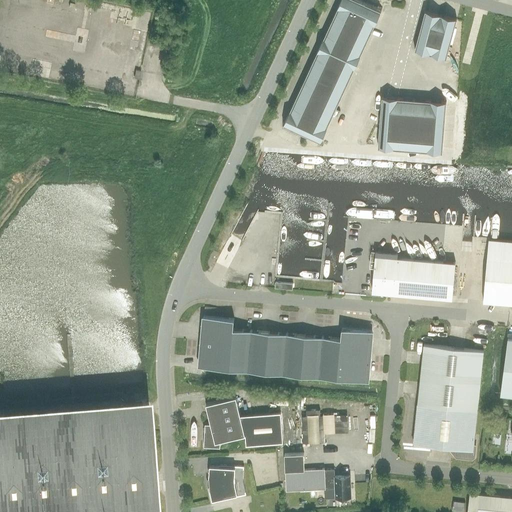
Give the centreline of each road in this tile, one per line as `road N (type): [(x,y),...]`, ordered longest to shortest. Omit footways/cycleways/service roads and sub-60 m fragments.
road 1 (tertiary): [(178,289),(309,0)]
road 2 (unclassified): [(399,310),(385,467),(511,480)]
road 3 (tertiary): [(174,511),(163,349),(178,289)]
road 4 (unclassified): [(178,289),(399,310)]
